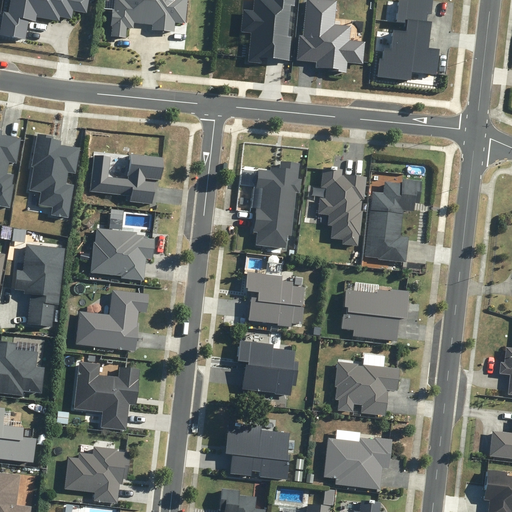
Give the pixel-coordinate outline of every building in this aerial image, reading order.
[(10,0),(8,12),(4,11),(0,31),(0,35),(26,40),(29,20),(35,21),(36,16),(59,20),(60,16),(71,18),(73,11),(87,13),(89,0),(10,0)] [(113,0),(112,12),(110,12),(107,38),(124,40),(124,30),(131,31),(132,26),(149,27),(148,33),(172,35),(172,26),(182,27),(184,0),(113,0)] [(263,57),(289,60),(291,37),(287,36),(291,5),(294,6),(294,0),(253,0),(253,10),(243,9),(241,31),(251,32),(248,62),(262,63),(263,57)] [(337,1),(330,0),(306,0),(303,36),(300,36),(298,60),(318,62),(317,67),(329,68),(329,71),(346,73),(347,63),(363,65),(365,42),(350,40),(351,26),(335,24),(337,1)] [(431,13),(432,0),(397,0),(395,23),(406,24),(405,30),(393,28),(390,47),(384,46),(382,58),(380,58),(378,76),(411,80),(412,71),(437,74),(440,49),(428,48),(431,22),(425,22),(426,12),(431,13)] [(161,126),(150,125),(149,133),(153,133),(153,138),(160,138),(161,126)] [(0,204),(9,206),(15,175),(7,173),(9,162),(16,163),(21,137),(3,133),(3,130),(0,129),(0,204)] [(51,215),(69,218),(75,185),(67,183),(69,172),(75,174),(80,147),(62,144),(62,141),(53,139),(53,137),(38,134),(32,166),(33,167),(29,190),(41,193),(39,205),(53,207),(51,215)] [(109,159),(92,157),(88,194),(128,198),(127,203),(151,206),(153,184),(143,183),(143,180),(159,182),(161,159),(129,156),(127,181),(107,179),(109,159)] [(254,235),(253,248),(283,251),(284,238),(288,238),(293,195),(296,195),(298,182),(294,182),(296,166),(278,164),(277,172),(268,171),(268,174),(255,173),(253,191),(259,192),(257,211),(253,210),(252,223),(251,235),(254,235)] [(340,247),(355,249),(363,180),(339,178),(340,173),(320,170),(318,190),(323,191),(322,201),(317,201),(315,216),(327,218),(326,228),(330,228),(329,241),(340,242),(340,247)] [(370,195),(363,259),(404,263),(406,239),(398,238),(401,213),(411,214),(412,205),(416,206),(419,183),(399,181),(399,186),(382,184),(380,196),(370,195)] [(91,244),(88,275),(119,278),(118,281),(141,283),(144,261),(149,262),(152,242),(141,240),(142,238),(134,237),(135,235),(95,230),(93,244),(91,244)] [(31,294),(28,323),(51,326),(54,304),(59,305),(65,248),(27,244),(26,251),(19,251),(15,290),(24,291),(24,294),(31,294)] [(248,300),(246,323),(274,326),(274,328),(288,330),(289,326),(299,327),(301,311),(298,311),(301,290),(289,289),(290,285),(279,283),(279,279),(244,275),(242,294),(254,295),(254,301),(248,300)] [(351,338),(395,343),(397,321),(403,322),(406,293),(389,291),(389,294),(375,292),(374,296),(343,292),(339,332),(351,333),(351,338)] [(77,313),(73,347),(132,353),(136,314),(144,315),(146,296),(110,292),(107,317),(77,313)] [(0,392),(23,395),(23,391),(42,393),(44,368),(36,367),(37,352),(16,350),(16,343),(0,341),(0,392)] [(243,365),(240,392),(287,397),(288,388),(293,388),(295,365),(291,364),(292,354),(270,351),(270,347),(236,344),(234,364),(243,365)] [(511,349),(504,349),(502,364),(498,364),(497,375),(507,376),(505,396),(511,396),(511,349)] [(98,367),(76,364),(71,411),(100,414),(98,430),(124,432),(126,407),(133,408),(137,371),(116,369),(115,379),(97,377),(98,367)] [(336,402),(335,413),(351,415),(352,407),(359,407),(358,416),(382,418),(385,392),(394,393),(397,371),(335,364),(332,390),(334,390),(333,402),(336,402)] [(0,458),(33,462),(36,438),(23,437),(24,428),(3,425),(5,408),(0,407),(0,458)] [(70,412),(54,412),(54,427),(69,428),(70,412)] [(511,434),(490,432),(487,458),(511,460),(511,423),(511,432),(511,431),(511,434)] [(227,476),(284,482),(287,458),(284,457),(286,436),(258,433),(259,428),(226,425),(222,457),(229,458),(227,476)] [(332,487),(377,491),(380,470),(386,471),(389,442),(372,440),(372,442),(357,440),(357,444),(325,441),(321,480),(333,481),(332,487)] [(65,459),(62,491),(92,495),(91,503),(115,506),(117,486),(120,487),(121,481),(124,481),(127,455),(114,454),(115,452),(91,449),(91,456),(76,455),(76,460),(65,459)] [(511,511),(511,477),(503,477),(503,473),(484,471),(481,501),(486,502),(485,511),(511,511)] [(0,511),(30,511),(31,507),(17,505),(20,476),(0,473),(0,511)] [(263,511),(264,511),(253,511),(254,500),(236,498),(237,493),(219,491),(216,511),(263,511)] [(323,491),(321,506),(331,507),(333,492),(323,491)] [(377,511),(378,505),(358,502),(357,511),(377,511)]
